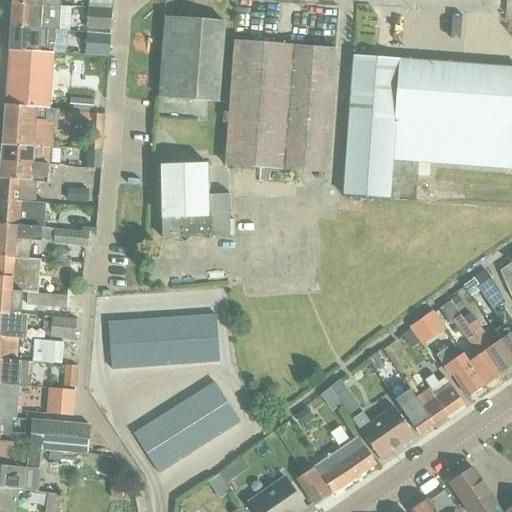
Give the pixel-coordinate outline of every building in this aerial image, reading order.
[(89,0),(89,9),(113,11),(113,0),(89,0)] [(12,4),(11,27),(59,32),(61,8),(12,4)] [(113,11),(89,9),(87,30),(111,31),(113,11)] [(160,99),(219,104),(225,24),(166,19),(160,99)] [(70,44),(71,33),(11,27),(9,50),(54,54),(54,53),(63,54),(64,44),(70,44)] [(86,55),(109,57),(111,35),(88,33),(86,55)] [(225,166),(325,174),(334,50),(234,43),(225,166)] [(9,50),(5,106),(50,110),(54,54),(9,50)] [(430,177),(431,164),(511,169),(511,161),(511,68),(353,58),(342,197),(388,201),(390,179),(419,181),(420,177),(430,177)] [(5,106),(2,146),(31,148),(51,149),(51,148),(52,148),(54,122),(60,123),(59,125),(89,127),(88,151),(103,152),(105,116),(90,114),(90,113),(50,110),(5,106)] [(2,146),(0,163),(48,168),(49,165),(51,149),(31,148),(2,146)] [(100,170),(101,153),(89,152),(88,169),(100,170)] [(0,163),(0,170),(0,202),(36,205),(36,204),(37,183),(48,183),(49,165),(48,168),(0,163)] [(162,167),(163,239),(230,237),(229,196),(208,197),(207,165),(162,167)] [(0,202),(0,226),(44,229),(45,213),(45,205),(36,204),(36,205),(0,202)] [(0,226),(0,257),(29,260),(30,242),(42,242),(42,241),(54,242),(54,245),(88,247),(89,232),(82,231),(55,229),(55,230),(44,229),(0,226)] [(0,257),(0,291),(22,293),(28,294),(38,295),(41,261),(29,260),(0,257)] [(511,266),(510,264),(500,272),(511,298),(511,266)] [(501,341),(511,357),(511,322),(503,310),(504,303),(498,289),(489,279),(478,288),(504,326),(496,331),(502,339),(500,340),(501,341)] [(0,291),(0,314),(20,316),(22,293),(0,291)] [(28,294),(27,306),(39,307),(40,295),(38,295),(28,294)] [(39,307),(66,309),(67,297),(40,295),(39,307)] [(511,367),(511,357),(500,340),(492,346),(471,315),(474,312),(461,295),(450,302),(501,375),(511,367)] [(501,375),(450,302),(441,309),(452,325),(454,324),(477,357),(468,363),(485,387),(501,375)] [(0,314),(0,337),(18,339),(27,340),(29,317),(20,316),(0,314)] [(204,316),(192,317),(193,341),(205,340),(204,316)] [(215,316),(204,316),(205,340),(217,339),(215,316)] [(192,317),(180,318),(182,341),(193,341),(192,317)] [(180,318),(168,319),(170,342),(182,341),(180,318)] [(425,318),(411,328),(421,342),(435,333),(425,318)] [(51,338),(74,340),(76,321),(52,319),(51,338)] [(168,319),(156,320),(158,343),(170,342),(168,319)] [(156,320),(144,321),(146,344),(158,343),(156,320)] [(133,321),(121,322),(123,346),(134,345),(133,321)] [(144,321),(133,321),(134,345),(146,344),(144,321)] [(121,322),(109,323),(111,346),(123,346),(121,322)] [(0,337),(0,361),(17,363),(18,339),(0,337)] [(217,339),(205,340),(207,363),(219,362),(217,339)] [(205,340),(193,341),(195,364),(207,363),(205,340)] [(35,341),(33,362),(62,365),(64,343),(35,341)] [(182,341),(170,342),(171,366),(183,365),(182,341)] [(193,341),(182,341),(183,365),(195,364),(193,341)] [(170,342),(158,343),(160,366),(171,366),(170,342)] [(158,343),(146,344),(148,367),(160,366),(158,343)] [(146,344),(134,345),(136,368),(148,367),(146,344)] [(134,345),(123,346),(124,369),(136,368),(134,345)] [(123,346),(111,346),(112,370),(124,369),(123,346)] [(447,348),(436,356),(450,377),(453,376),(469,398),(485,387),(468,363),(462,354),(455,360),(447,348)] [(0,361),(0,385),(19,387),(30,388),(31,379),(26,378),(27,364),(17,363),(0,361)] [(63,387),(77,388),(78,368),(65,367),(63,387)] [(429,389),(415,399),(433,425),(462,404),(445,380),(438,384),(433,376),(424,383),(429,389)] [(339,400),(350,391),(342,380),(331,389),(339,400)] [(215,383),(205,390),(217,409),(227,402),(215,383)] [(0,385),(0,419),(14,420),(16,421),(19,387),(0,385)] [(48,416),(72,418),(74,392),(50,390),(48,416)] [(205,390),(194,396),(207,415),(217,409),(205,390)] [(410,392),(396,402),(419,435),(433,425),(415,399),(415,400),(410,392)] [(194,396),(184,402),(197,422),(207,415),(194,396)] [(184,402),(174,409),(186,428),(197,422),(184,402)] [(227,402),(217,409),(230,429),(240,422),(227,403),(227,402)] [(363,412),(352,420),(360,432),(381,461),(393,453),(392,451),(414,436),(394,408),(371,424),(363,412)] [(174,409),(164,415),(176,434),(186,428),(174,409)] [(217,409),(207,415),(219,435),(230,429),(217,409)] [(164,415),(154,422),(166,441),(176,434),(164,415)] [(207,415),(197,422),(209,442),(219,435),(207,415)] [(0,419),(0,442),(12,444),(14,444),(15,436),(12,436),(14,420),(0,419)] [(0,489),(19,492),(37,493),(40,450),(89,455),(91,426),(33,420),(30,449),(29,449),(27,469),(9,467),(0,466),(0,489)] [(154,422),(144,428),(156,448),(166,441),(154,422)] [(197,422),(186,428),(199,448),(209,442),(197,422)] [(144,428),(134,435),(146,454),(156,448),(144,428)] [(186,428),(176,434),(189,455),(199,448),(186,428)] [(176,434),(166,441),(179,461),(189,455),(176,434)] [(316,466),(333,495),(376,464),(357,438),(316,466)] [(166,441),(156,448),(169,468),(179,461),(166,441)] [(0,442),(0,466),(9,467),(11,453),(14,454),(14,444),(12,444),(0,442)] [(156,448),(146,454),(159,474),(169,468),(156,448)] [(511,511),(511,508),(506,511),(502,511),(473,468),(450,484),(468,511),(482,511),(485,510),(485,511),(511,511)] [(297,481),(315,506),(332,494),(314,469),(297,481)] [(301,511),(306,509),(285,478),(249,502),(255,511),(301,511)] [(16,511),(19,492),(0,489),(0,511),(16,511)] [(428,500),(409,511),(457,511),(456,507),(445,492),(430,503),(428,500)] [(48,494),(45,511),(57,511),(60,495),(48,494)]
